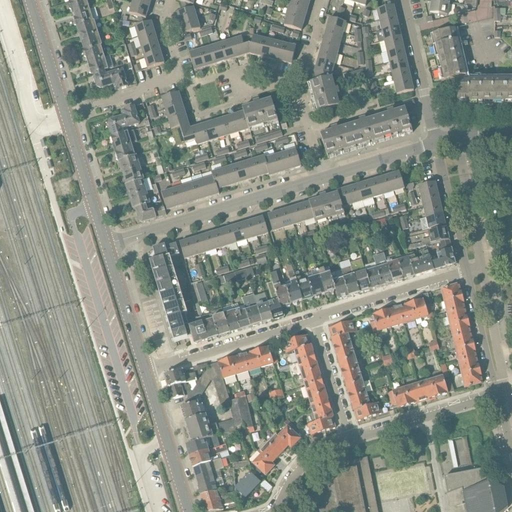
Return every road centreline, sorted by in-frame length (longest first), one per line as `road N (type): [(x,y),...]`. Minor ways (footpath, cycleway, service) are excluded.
road 1 (residential): [(105,244),(322,177)]
road 2 (residential): [(65,116),(178,75),(167,22),(172,0)]
road 3 (residential): [(145,372),(314,319)]
road 4 (residential): [(314,319),(468,271)]
road 5 (residential): [(500,395),(348,439)]
road 6 (residential): [(402,0),(435,142)]
road 7 (residential): [(188,511),(145,372)]
road 8 (residential): [(245,97),(237,108),(202,119),(191,82),(236,69)]
road 9 (residential): [(145,372),(105,244)]
road 10 (residential): [(105,244),(65,116)]
road 11 (residential): [(482,267),(457,136)]
road 12 (residential): [(435,142),(468,271)]
road 13 (residential): [(348,439),(314,319)]
road 14 (residential): [(65,116),(29,0)]
road 15 (residential): [(498,386),(482,267)]
